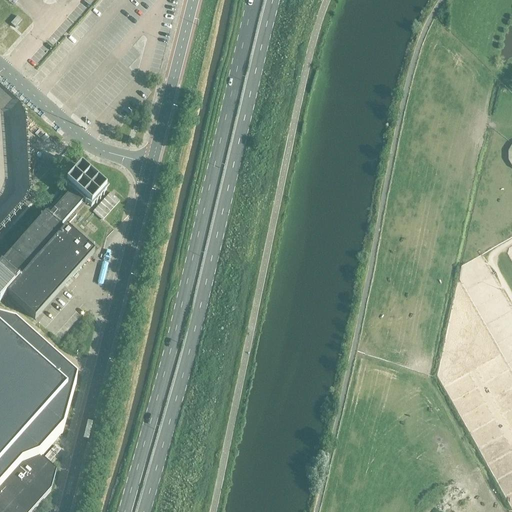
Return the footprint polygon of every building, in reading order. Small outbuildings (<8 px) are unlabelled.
[(11,25),(15,28),(17,26),(22,21),(17,17),(10,24),(11,25)] [(63,231),(60,227),(83,202),(91,209),(108,190),(81,165),(63,185),(71,191),(63,200),(48,217),(45,214),(43,217),(41,216),(40,218),(40,219),(3,262),(1,262),(0,262),(0,301),(6,294),(35,320),(94,253),(66,228),(63,231)] [(93,212),(102,220),(119,201),(110,193),(93,212)] [(62,434),(71,400),(75,384),(50,361),(14,329),(0,324),(0,511),(33,511),(50,493),(55,474),(50,469),(41,462),(40,462),(38,461),(62,434)] [(55,447),(44,459),(49,463),(60,451),(55,447)]
